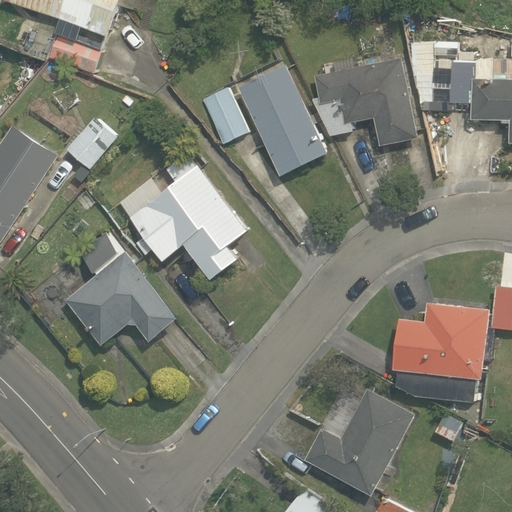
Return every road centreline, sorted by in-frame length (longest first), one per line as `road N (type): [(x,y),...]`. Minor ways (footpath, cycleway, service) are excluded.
road 1 (residential): [(159,511),(355,281),(406,238),(451,224),(511,221)]
road 2 (tertiary): [(120,511),(0,380)]
